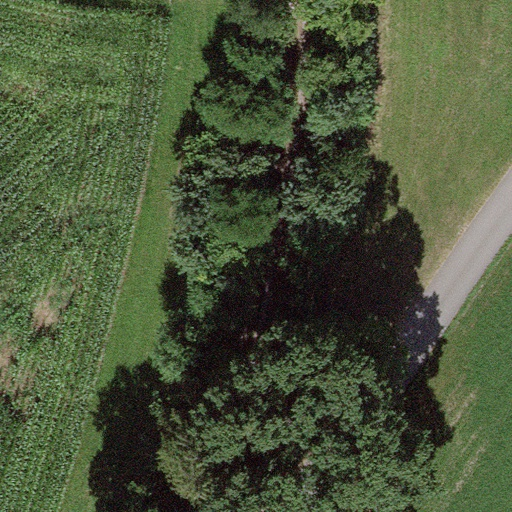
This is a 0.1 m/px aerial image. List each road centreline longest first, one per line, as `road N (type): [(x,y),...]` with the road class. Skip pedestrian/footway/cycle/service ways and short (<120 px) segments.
road 1 (track): [(282,0),(277,176),(207,463),(186,511)]
road 2 (unclassified): [(511,196),(292,511)]
